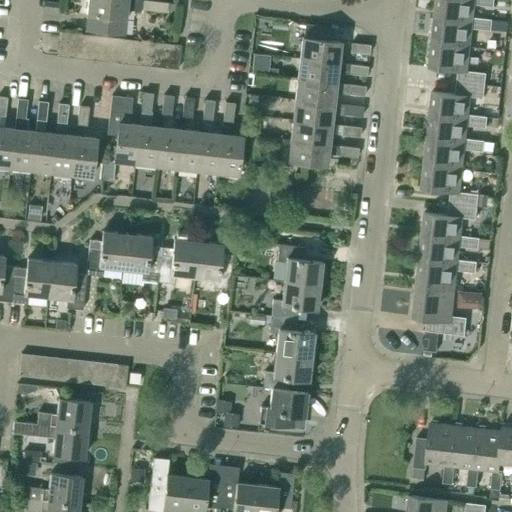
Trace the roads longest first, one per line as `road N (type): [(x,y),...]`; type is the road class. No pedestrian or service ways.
road 1 (residential): [(396,11),(257,0),(238,7),(227,23),(213,75),(189,80),(42,65),(27,57),(22,39),(27,0)]
road 2 (residential): [(346,454),(182,432),(188,383),(183,362),(164,353),(31,335),(8,341),(0,353)]
road 3 (residential): [(355,369),(396,11)]
road 4 (residential): [(491,386),(511,183)]
road 5 (unclassified): [(491,386),(355,369)]
